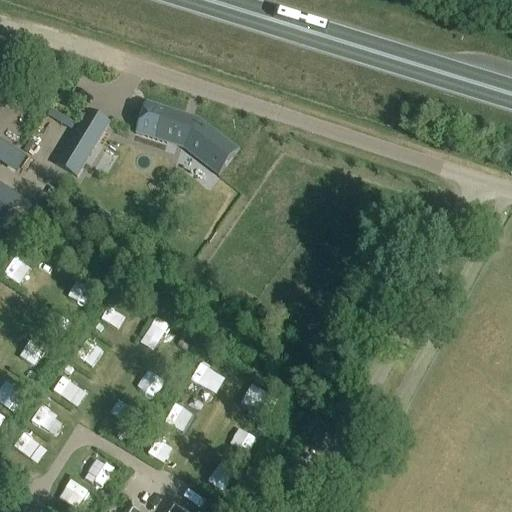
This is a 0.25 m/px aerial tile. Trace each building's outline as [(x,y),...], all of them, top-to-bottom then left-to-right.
[(67,148),(86,108),(63,97),(44,137),(67,148)] [(146,103),(136,134),(148,139),(165,144),(167,136),(185,141),(186,147),(219,172),(221,173),(238,151),(234,147),(200,122),(195,120),(194,124),(185,121),(186,117),(166,110),(146,103)] [(88,112),(55,167),(76,180),(85,165),(81,163),(87,153),(90,155),(109,124),(88,112)] [(0,231),(20,202),(0,188),(0,231)] [(76,496),(68,510),(71,511),(87,511),(92,505),(76,496)] [(187,511),(173,503),(167,511),(187,511)]
